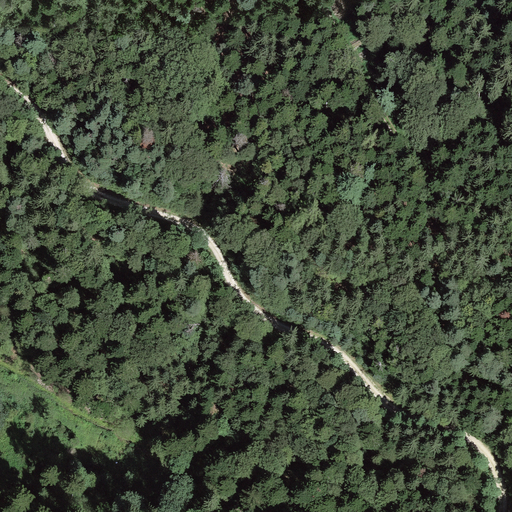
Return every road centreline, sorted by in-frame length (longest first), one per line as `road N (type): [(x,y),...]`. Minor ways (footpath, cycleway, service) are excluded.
road 1 (track): [(500,511),(494,473),(474,442),(409,418),(338,353),(270,321),(204,232),(81,183),(45,121),(0,80)]
road 2 (track): [(385,99),(366,239),(456,366),(511,402)]
road 3 (track): [(511,231),(418,154),(325,0)]
